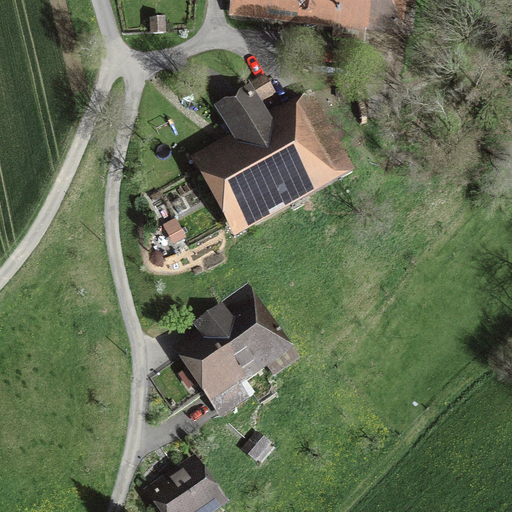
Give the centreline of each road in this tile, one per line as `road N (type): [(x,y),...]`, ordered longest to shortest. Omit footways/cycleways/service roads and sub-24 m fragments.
road 1 (unclassified): [(118,57),(137,67),(111,215),(140,385),(113,511)]
road 2 (unclassified): [(118,57),(31,249),(0,287)]
